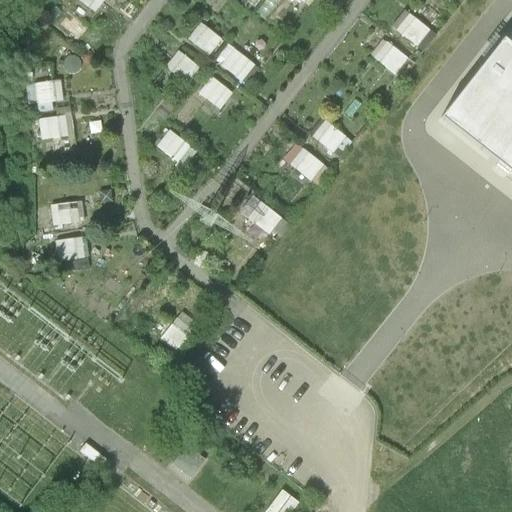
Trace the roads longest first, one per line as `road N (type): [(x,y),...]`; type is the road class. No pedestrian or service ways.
road 1 (track): [(230,300),(161,245),(139,212),(117,59),(161,0)]
road 2 (track): [(361,0),(161,245)]
